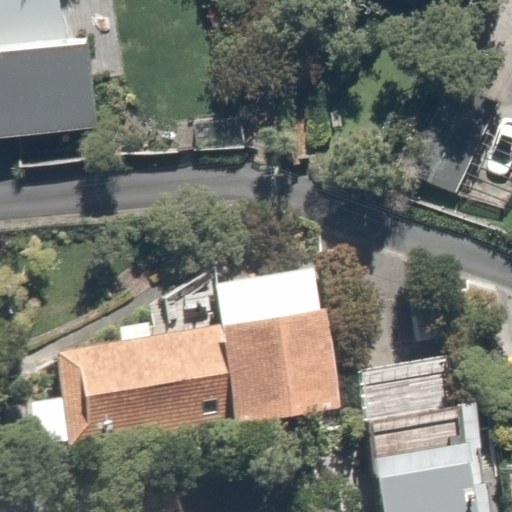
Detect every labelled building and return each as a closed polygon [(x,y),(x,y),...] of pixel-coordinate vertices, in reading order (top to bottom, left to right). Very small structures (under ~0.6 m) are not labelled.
[(79,0),(0,0),(0,129),(93,120),(79,0)] [(511,93),(430,83),(417,184),(511,196),(511,93)] [(166,333),(52,355),(70,449),(217,421),(223,451),(353,426),(421,413),(409,347),(324,364),(304,261),(157,289),(166,333)] [(368,511),(497,511),(477,402),(421,413),(353,426),(368,511)] [(135,511),(188,511),(185,498),(135,511)]
